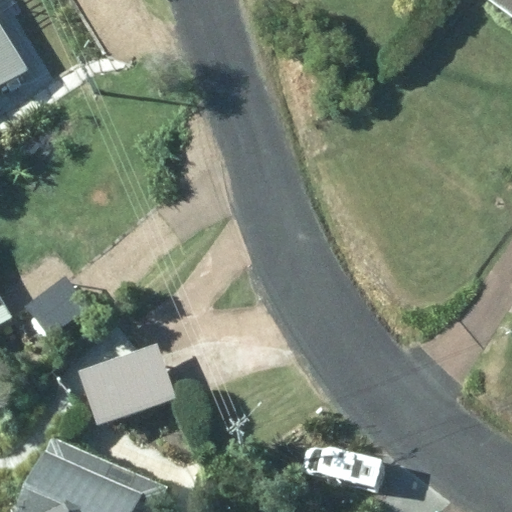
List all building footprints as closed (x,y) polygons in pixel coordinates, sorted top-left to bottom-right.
[(511,0),(488,0),(511,17),(511,0)] [(0,90),(1,93),(36,71),(0,12),(0,90)] [(0,328),(19,317),(0,286),(0,328)] [(160,364),(119,314),(56,366),(97,414),(160,364)] [(162,511),(174,488),(60,437),(26,511),(162,511)]
